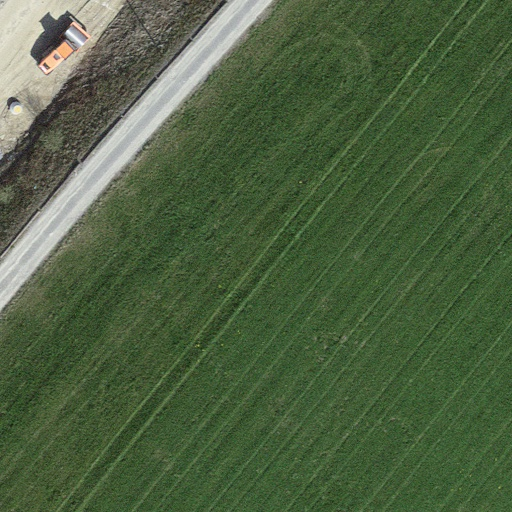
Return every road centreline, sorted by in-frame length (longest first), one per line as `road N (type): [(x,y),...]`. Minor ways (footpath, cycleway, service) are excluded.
road 1 (track): [(248,0),(0,291)]
road 2 (primary): [(78,0),(0,104)]
